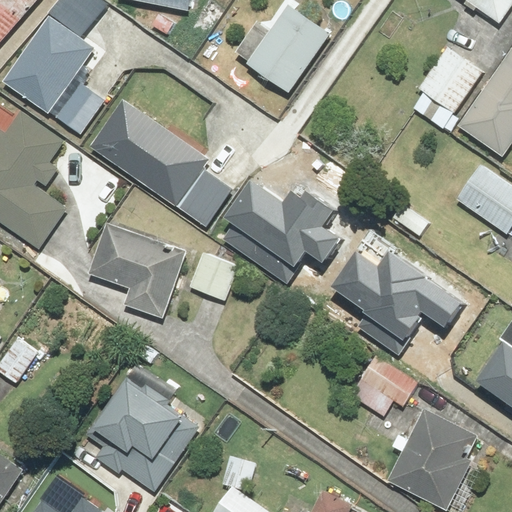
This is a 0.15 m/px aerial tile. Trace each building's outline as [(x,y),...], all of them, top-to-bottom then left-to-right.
[(0,0),(0,55),(54,0),(0,0)] [(136,0),(198,11),(199,0),(136,0)] [(292,0),(281,0),(241,53),(296,95),(341,36),(292,0)] [(511,0),(472,0),(506,22),(511,12),(511,0)] [(101,51),(59,18),(8,83),(49,116),(101,51)] [(455,128),(490,68),(452,45),(417,105),(455,128)] [(511,57),(468,122),(511,152),(511,57)] [(109,104),(85,86),(61,118),(85,136),(109,104)] [(213,158),(138,101),(102,148),(209,231),(241,190),(208,164),(213,158)] [(67,173),(55,164),(71,143),(26,110),(9,133),(0,126),(0,214),(47,250),(84,199),(60,181),(67,173)] [(511,179),(488,163),(462,201),(511,235),(511,234),(511,179)] [(233,224),(223,238),(285,281),(306,251),(321,262),(337,238),(321,228),(333,211),(304,191),(300,198),(291,192),(283,202),(249,179),(223,217),(233,224)] [(115,222),(98,275),(138,288),(132,308),(175,322),(199,249),(115,222)] [(246,264),(209,250),(195,288),(233,301),(246,264)] [(356,250),(331,287),(367,311),(357,326),(399,354),(425,315),(446,329),(463,305),(388,255),(380,267),(356,250)] [(0,314),(18,287),(0,275),(0,314)] [(49,355),(24,337),(0,370),(25,388),(49,355)] [(511,343),(486,380),(511,397),(511,343)] [(386,358),(360,400),(389,418),(398,403),(409,410),(426,382),(386,358)] [(212,427),(139,374),(90,441),(164,494),(212,427)] [(429,410),(396,483),(458,511),(460,511),(494,440),(429,410)] [(0,511),(3,511),(32,469),(0,448),(0,511)] [(274,511),(255,493),(261,462),(233,456),(227,487),(237,489),(219,511),(274,511)] [(363,511),(367,505),(330,487),(317,511),(363,511)] [(61,511),(47,502),(40,511),(112,511),(88,496),(76,511),(61,511)]
